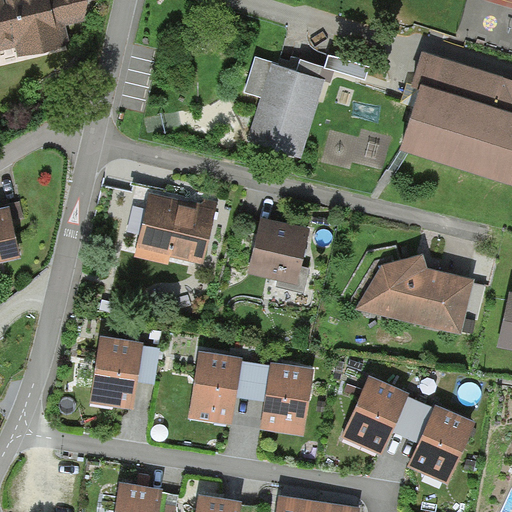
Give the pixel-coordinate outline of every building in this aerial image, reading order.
[(0,0),(0,52),(16,48),(18,58),(71,47),(65,27),(84,21),(87,0),(0,0)] [(511,80),(423,54),(412,91),(419,93),(401,154),(511,187),(511,80)] [(245,93),(261,98),(247,143),(302,159),(325,81),(320,80),(297,72),(278,66),(278,65),(256,58),(245,93)] [(301,61),(297,72),(320,80),(324,68),(301,61)] [(189,203),(150,194),(136,250),(204,265),(218,203),(203,199),(202,204),(193,202),(193,204),(189,203)] [(6,205),(7,209),(9,208),(12,220),(24,217),(20,202),(6,205)] [(0,210),(0,264),(21,260),(12,220),(9,208),(7,209),(0,210)] [(280,222),(262,218),(248,275),(297,286),(310,229),(280,222)] [(427,269),(424,256),(382,266),(356,311),(462,336),(475,281),(431,270),(427,269)] [(511,292),(510,293),(498,348),(511,350),(511,292)] [(144,345),(100,338),(90,404),(134,411),(138,383),(140,370),(143,348),(144,345)] [(160,350),(143,348),(140,370),(138,383),(155,385),(160,350)] [(243,360),(200,353),(189,420),(232,425),(237,398),(238,389),(242,363),(243,360)] [(272,367),(242,363),(238,389),(237,398),(266,402),(267,392),(272,367)] [(314,370),(272,364),(272,367),(267,392),(266,402),(261,430),(305,437),(314,370)] [(410,395),(370,378),(343,437),(382,455),(393,433),(398,422),(408,398),(410,395)] [(434,409),(408,398),(398,422),(393,433),(419,444),(423,434),(434,409)] [(477,423),(436,405),(434,409),(423,434),(419,444),(409,468),(450,486),(477,423)] [(156,489),(120,484),(115,511),(159,511),(163,490),(156,489)] [(235,503),(198,497),(195,511),(241,511),(243,504),(235,503)] [(276,511),(319,511),(321,504),(279,497),(276,511)]
